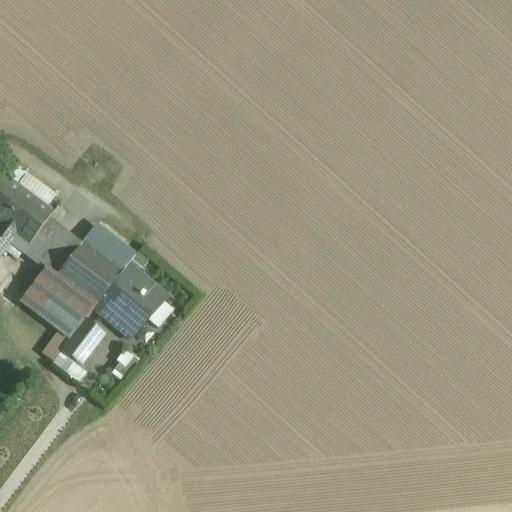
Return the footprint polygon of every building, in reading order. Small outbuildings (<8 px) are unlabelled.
[(20,188),(0,173),(0,224),(0,225),(16,236),(29,246),(48,221),(54,214),(20,188)] [(29,176),(20,188),(54,214),(63,201),(29,176)] [(48,221),(29,246),(16,236),(11,243),(45,269),(57,278),(81,246),(48,221)] [(0,257),(11,243),(16,236),(0,225),(0,257)] [(107,236),(96,227),(81,246),(92,254),(107,236)] [(135,257),(107,236),(92,254),(120,275),(128,266),(135,257)] [(92,254),(81,246),(57,278),(94,306),(95,307),(120,275),(92,254)] [(95,307),(94,309),(131,340),(147,321),(163,303),(167,298),(128,266),(120,275),(95,307)] [(57,278),(45,269),(21,302),(69,338),(94,306),(57,278)] [(163,303),(147,321),(160,332),(176,313),(163,303)] [(85,321),(63,350),(82,364),(104,336),(85,321)] [(82,364),(63,350),(51,364),(80,386),(91,371),(82,364)] [(125,373),(136,356),(128,350),(117,368),(125,373)]
